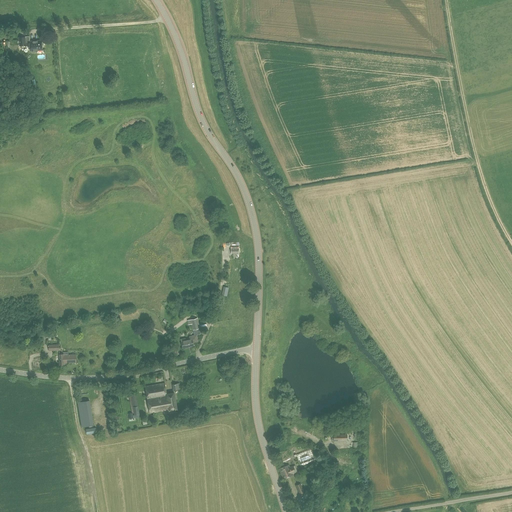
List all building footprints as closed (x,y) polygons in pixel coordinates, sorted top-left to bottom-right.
[(29,46),(29,51),(34,51),(35,52),(38,52),(38,51),(43,50),(42,40),(29,41),(29,37),(19,38),(19,46),(25,45),(25,46),(29,46)] [(199,324),(197,318),(190,319),(191,324),(193,330),(199,328),(198,324),(199,324)] [(54,338),(54,331),(54,329),(45,330),(46,334),(48,334),(48,338),(54,338)] [(185,340),(185,338),(181,339),(183,348),(193,345),(193,342),(198,341),(196,335),(194,335),(189,336),(190,339),(185,340)] [(68,355),(63,355),(63,354),(59,354),(59,365),(64,365),(66,364),(66,363),(76,363),(75,354),(68,355)] [(145,386),(150,413),(169,410),(177,409),(174,392),(167,394),(165,383),(145,386)] [(89,400),(77,402),(81,427),(93,425),(89,400)] [(298,456),(300,463),(314,458),(311,451),(298,456)] [(287,465),(279,469),(283,479),(293,475),(292,474),(296,472),(295,472),(297,471),(294,466),(293,466),(290,467),(289,465),(287,465)] [(296,485),(299,494),(304,492),(300,483),(296,485)]
